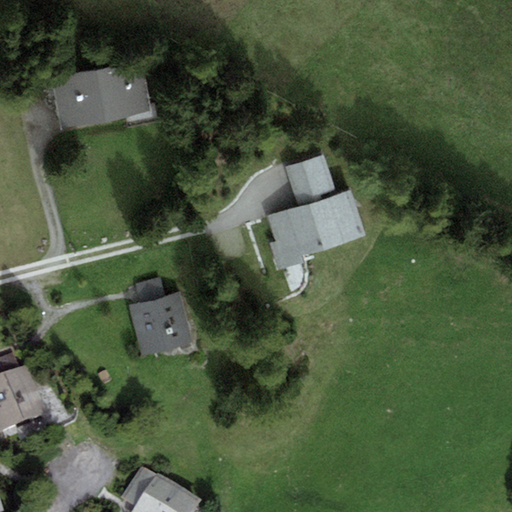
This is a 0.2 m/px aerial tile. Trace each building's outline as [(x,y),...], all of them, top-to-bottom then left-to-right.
[(151,112),(143,62),(50,79),(60,131),(126,119),(127,126),(158,121),(156,111),(151,112)] [(298,206),(266,217),(274,241),(268,243),(277,271),(303,263),(301,256),(364,235),(350,191),(337,195),(323,155),(285,168),(298,206)] [(191,344),(178,293),(165,296),(160,278),(134,285),(139,303),(128,306),(141,357),(191,344)] [(0,439),(48,418),(27,370),(20,374),(12,356),(0,360),(0,439)] [(200,511),(202,509),(157,479),(156,481),(142,471),(122,502),(137,511),(200,511)]
